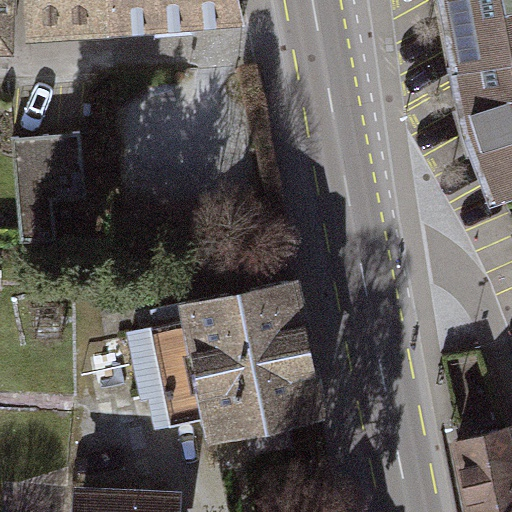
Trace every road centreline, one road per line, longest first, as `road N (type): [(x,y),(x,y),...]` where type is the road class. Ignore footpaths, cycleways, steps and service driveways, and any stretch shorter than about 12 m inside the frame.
road 1 (primary): [(409,511),(348,208)]
road 2 (residential): [(511,357),(488,305),(348,208)]
road 3 (primary): [(348,208),(310,0)]
